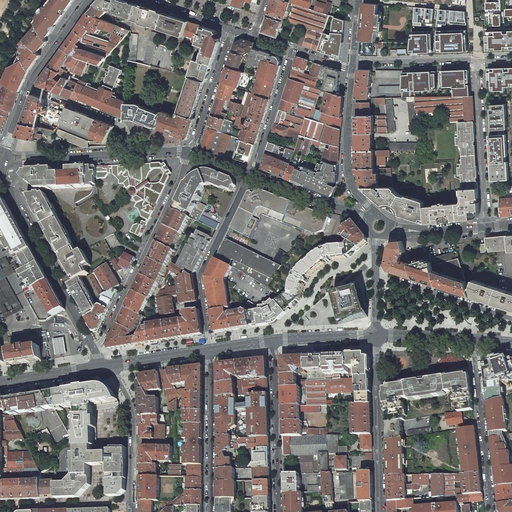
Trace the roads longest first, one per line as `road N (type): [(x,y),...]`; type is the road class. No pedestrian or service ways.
road 1 (residential): [(92,347),(191,150)]
road 2 (residential): [(92,347),(0,178)]
road 3 (residential): [(376,335),(380,511)]
road 4 (residential): [(474,339),(492,511)]
road 5 (residential): [(278,511),(273,339)]
road 6 (residential): [(486,225),(477,59)]
road 7 (residential): [(351,68),(347,166),(378,225)]
road 8 (residential): [(209,350),(210,511)]
road 9 (tertiary): [(251,174),(378,225)]
road 10 (residential): [(126,153),(125,127),(28,87)]
road 11 (residential): [(292,50),(251,174)]
road 12 (tertiary): [(0,160),(126,153)]
road 13 (residential): [(191,150),(232,31)]
road 14 (residential): [(477,59),(352,61)]
